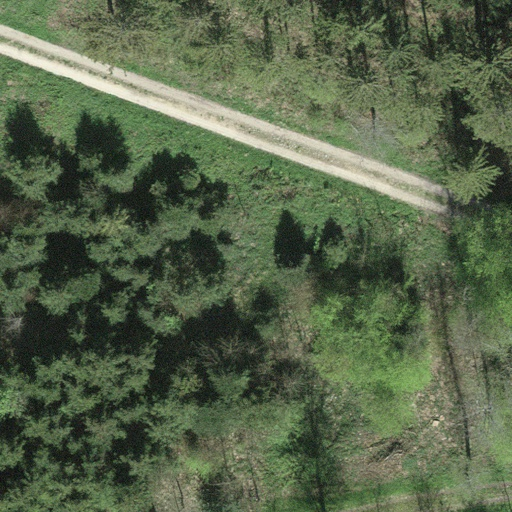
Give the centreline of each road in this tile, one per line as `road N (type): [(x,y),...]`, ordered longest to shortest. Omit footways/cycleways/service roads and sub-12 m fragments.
road 1 (track): [(511,228),(340,158),(0,39)]
road 2 (track): [(511,492),(384,511)]
